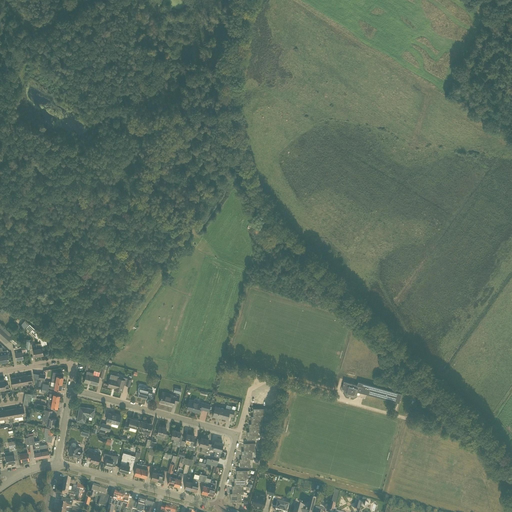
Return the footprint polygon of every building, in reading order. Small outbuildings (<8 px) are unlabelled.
[(11,334),(0,323),(0,337),(6,343),(9,339),(15,345),(14,347),(16,359),(23,358),(22,352),(27,351),(26,348),(29,350),(25,347),(13,336),(11,333),(11,334)] [(29,324),(25,327),(34,335),(37,338),(38,343),(36,343),(37,348),(33,349),(34,356),(43,354),(42,347),(41,347),(41,346),(47,345),(46,341),(44,341),(44,337),(29,324)] [(7,353),(6,350),(0,351),(0,350),(0,361),(8,360),(7,353)] [(93,373),(87,371),(90,359),(88,359),(84,373),(86,373),(84,381),(97,385),(99,377),(98,377),(100,372),(94,371),(93,373)] [(55,382),(62,383),(63,377),(60,376),(60,373),(53,372),(52,377),(56,378),(55,382)] [(33,383),(31,374),(24,376),(26,384),(31,383),(32,387),(34,387),(33,383)] [(20,389),(21,389),(20,385),(26,384),(24,376),(18,377),(20,389)] [(20,389),(18,377),(11,378),(12,386),(11,386),(12,390),(14,390),(14,386),(18,386),(19,389),(20,389)] [(122,379),(118,378),(117,380),(110,378),(108,386),(115,388),(114,389),(122,391),(124,385),(125,378),(123,377),(122,379)] [(347,395),(351,396),(354,397),(357,395),(358,391),(361,392),(399,403),(402,393),(373,385),(358,381),(358,384),(344,381),(342,388),(345,389),(345,392),(347,395)] [(147,389),(139,387),(138,391),(139,392),(138,396),(146,398),(147,394),(151,395),(152,389),(147,387),(147,389)] [(58,401),(60,395),(49,393),(49,396),(53,396),(52,400),(58,401)] [(177,402),(179,396),(174,395),(173,397),(162,394),(160,402),(173,405),(174,401),(177,402)] [(52,400),(48,400),(47,406),(57,408),(58,401),(52,400)] [(193,402),(189,401),(187,408),(193,410),(192,411),(199,413),(200,409),(208,411),(208,412),(210,405),(201,402),(200,404),(193,402)] [(93,416),(94,409),(79,406),(77,421),(84,422),(86,415),(93,416)] [(23,420),(25,419),(23,407),(16,408),(18,417),(23,416),(23,420)] [(233,416),(234,410),(231,409),(229,409),(229,411),(215,407),(212,416),(220,418),(221,417),(227,419),(228,415),(233,416)] [(18,417),(16,408),(10,409),(12,421),(14,421),(13,417),(15,417),(18,417)] [(265,409),(265,408),(256,408),(256,409),(254,409),(254,416),(262,416),(265,416),(270,418),(271,415),(265,414),(264,414),(264,409),(265,409)] [(10,409),(5,410),(3,410),(4,419),(9,418),(9,422),(12,421),(10,409)] [(51,415),(52,411),(44,409),(42,420),(43,420),(42,424),(54,426),(55,418),(49,417),(50,415),(51,415)] [(121,415),(112,413),(112,414),(108,413),(106,420),(107,420),(106,424),(102,423),(100,428),(109,430),(110,426),(111,426),(112,422),(118,424),(121,415)] [(136,428),(138,420),(130,418),(129,422),(125,421),(123,428),(128,430),(130,426),(136,428)] [(149,434),(152,424),(143,421),(141,429),(145,430),(144,434),(146,435),(146,434),(149,434)] [(166,440),(168,434),(164,433),(166,427),(159,426),(157,433),(161,434),(159,439),(166,440)] [(180,447),(181,440),(178,439),(180,431),(173,429),(171,438),(174,439),(173,445),(180,447)] [(258,432),(261,432),(249,432),(249,433),(247,433),(247,439),(259,440),(259,437),(258,437),(258,432)] [(194,450),(196,442),(193,441),(194,435),(187,433),(185,442),(188,442),(186,448),(194,450)] [(56,435),(52,435),(48,434),(47,442),(52,443),(52,442),(55,442),(56,435)] [(208,454),(210,447),(207,446),(208,439),(201,437),(199,445),(202,446),(200,452),(208,454)] [(15,444),(15,441),(10,442),(11,445),(8,445),(10,452),(5,452),(7,463),(15,462),(14,454),(17,454),(15,444)] [(220,451),(223,443),(215,441),(212,449),(216,450),(220,451)] [(75,447),(76,445),(75,443),(73,442),(71,443),(71,445),(70,445),(69,450),(68,450),(68,452),(68,453),(75,455),(75,456),(81,458),(83,451),(77,449),(78,447),(75,447)] [(42,457),(49,455),(48,446),(45,447),(46,450),(41,451),(42,457)] [(27,451),(26,448),(26,447),(19,448),(21,461),(29,459),(27,451)] [(41,447),(33,449),(35,458),(42,457),(41,451),(41,447)] [(97,463),(99,458),(100,454),(93,452),(93,451),(89,450),(87,459),(90,460),(90,461),(97,463)] [(115,466),(117,459),(111,457),(110,459),(106,458),(104,466),(110,467),(110,466),(112,465),(115,466)] [(132,470),(134,460),(131,459),(128,458),(126,464),(121,463),(120,466),(119,467),(120,467),(119,470),(127,472),(128,469),(132,470)] [(142,468),(143,464),(137,462),(134,474),(140,476),(142,468)] [(173,485),(175,477),(176,474),(173,472),(172,472),(175,463),(170,462),(168,471),(170,472),(167,483),(173,485)] [(146,477),(149,465),(146,465),(145,469),(142,468),(140,476),(146,477)] [(163,482),(166,470),(163,470),(162,474),(159,473),(157,480),(163,482)] [(248,475),(248,470),(239,470),(239,471),(237,471),(237,478),(246,478),(248,478),(248,475)] [(179,486),(182,475),(183,473),(179,472),(178,478),(175,477),(173,485),(179,486)] [(196,491),(199,479),(193,477),(192,482),(190,489),(196,491)] [(75,484),(76,481),(64,479),(63,486),(69,487),(70,484),(75,485),(75,484)] [(205,481),(204,480),(204,482),(201,492),(207,494),(210,482),(207,481),(205,481)] [(216,484),(215,483),(216,483),(211,482),(210,482),(207,494),(213,495),(216,484)] [(274,494),(276,486),(269,484),(267,493),(274,494)] [(73,488),(72,488),(69,487),(63,486),(62,493),(73,496),(73,495),(78,496),(79,493),(80,489),(73,488)] [(98,496),(98,494),(100,488),(93,486),(90,497),(93,498),(94,495),(98,496)] [(104,501),(107,490),(100,488),(98,494),(98,496),(100,497),(98,504),(106,507),(107,502),(104,501)] [(123,502),(124,498),(123,498),(124,494),(115,492),(113,499),(114,500),(112,507),(108,506),(106,511),(113,511),(115,505),(121,507),(123,502)] [(131,511),(132,509),(133,506),(129,504),(130,503),(128,503),(130,496),(124,494),(123,498),(124,498),(123,502),(126,503),(124,508),(126,509),(125,511),(131,511)] [(261,495),(260,495),(255,494),(254,499),(253,499),(252,499),(252,502),(253,503),(252,504),(264,507),(267,497),(264,496),(264,495),(261,494),(261,495)] [(145,507),(147,501),(139,499),(137,507),(133,506),(132,509),(136,510),(137,511),(143,511),(145,507)] [(287,511),(288,508),(289,505),(286,504),(286,503),(275,500),(273,506),(277,507),(276,510),(280,511),(279,511),(287,511)] [(150,511),(154,503),(147,501),(145,507),(149,508),(147,511),(150,511)]
